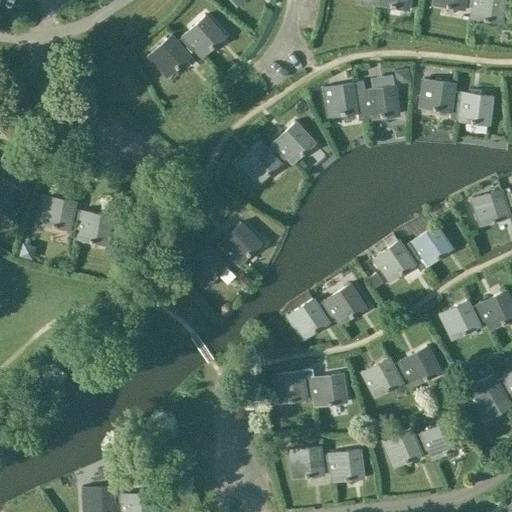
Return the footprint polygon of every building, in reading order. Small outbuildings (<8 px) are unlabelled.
[(377,0),(377,5),(408,10),(409,0),(377,0)] [(464,7),(472,8),(472,0),(433,0),(433,5),(463,10),(464,7)] [(472,0),(472,8),(470,19),(501,23),(503,0),(472,0)] [(189,43),(195,50),(202,58),(225,37),(205,15),(182,35),(183,36),(177,42),(183,48),(189,43)] [(189,55),(195,50),(189,43),(183,48),(177,42),(170,34),(147,55),(167,77),(190,57),(189,55)] [(449,118),(457,119),(460,101),(452,100),(453,91),(454,82),(423,78),(419,108),(450,112),(449,118)] [(358,109),(366,108),(365,99),(357,100),(355,91),(354,82),(323,86),(328,116),(358,112),(358,109)] [(363,90),(355,91),(357,100),(365,99),(366,108),(367,118),(398,114),(394,84),(363,89),(363,90)] [(460,101),(457,119),(457,121),(488,125),(492,95),(461,91),(461,92),(453,91),(452,100),(460,101)] [(279,149),(285,156),(292,164),(315,143),(295,121),(272,142),(273,143),(267,148),(273,155),(279,149)] [(279,161),(285,156),(279,149),(273,155),(267,148),(260,141),(237,162),(258,184),(281,163),(279,161)] [(0,211),(10,218),(26,193),(0,176),(0,211)] [(509,214),(511,212),(511,203),(506,205),(503,197),(500,188),(471,197),(480,226),(509,216),(509,214)] [(511,203),(511,192),(510,193),(511,194),(503,197),(506,205),(511,203)] [(44,195),(39,224),(69,230),(68,237),(76,238),(78,229),(79,220),(72,218),(73,209),(75,200),(44,195)] [(81,211),(73,209),(72,218),(79,220),(78,229),(76,239),(106,245),(112,215),(81,209),(81,211)] [(225,251),(232,257),(239,265),(261,243),(240,222),(218,244),(219,245),(213,250),(220,257),(225,251)] [(406,245),(403,247),(408,254),(412,252),(417,260),(420,257),(426,266),(452,248),(435,224),(409,241),(410,242),(406,245)] [(426,266),(420,257),(417,260),(412,252),(408,254),(403,247),(398,239),(373,257),(390,282),(415,264),(419,270),(426,266)] [(226,263),(232,257),(225,251),(220,257),(213,250),(207,244),(185,266),(206,287),(228,265),(226,263)] [(329,308),(334,316),(340,325),(366,308),(349,282),(323,300),(324,301),(317,305),(322,313),(329,308)] [(482,312),(485,320),(490,330),(511,319),(511,303),(505,289),(477,303),(478,304),(470,307),(474,315),(482,312)] [(327,320),(334,316),(329,308),(322,313),(317,305),(312,297),(286,315),(303,340),(329,323),(327,320)] [(478,323),(485,320),(482,312),(474,315),(470,307),(466,299),(439,313),(452,340),(480,326),(478,323)] [(404,369),(408,377),(413,386),(440,372),(426,345),(399,360),(400,361),(393,365),(397,373),(404,369)] [(401,380),(408,377),(404,369),(397,373),(393,365),(388,357),(361,371),(375,397),(402,383),(401,380)] [(306,397),(314,395),(312,387),(304,388),(303,379),(302,370),(271,374),(275,404),(306,400),(306,397)] [(504,377),(500,379),(504,387),(509,394),(511,392),(511,370),(503,376),(504,377)] [(312,387),(314,395),(315,406),(346,402),(342,372),(311,377),(311,378),(303,379),(304,388),(312,387)] [(484,421),(511,405),(511,392),(509,394),(504,387),(500,379),(497,381),(492,373),(465,388),(484,421)] [(425,441),(428,449),(432,459),(461,447),(449,419),(420,432),(421,433),(414,436),(417,444),(425,441)] [(421,452),(428,449),(425,441),(417,444),(414,436),(410,427),(381,440),(393,467),(422,455),(421,452)] [(319,445),(289,449),(292,479),(323,475),(324,483),(332,482),(331,471),(330,462),(322,463),(321,454),(319,445)] [(330,462),(331,471),(332,482),(363,478),(359,448),(328,452),(328,453),(321,454),(322,463),(330,462)] [(113,485),(82,486),(82,511),(121,511),(122,503),(114,503),(113,494),(113,485)] [(121,494),(113,494),(114,503),(122,503),(121,511),(152,511),(152,491),(121,493),(121,494)] [(503,502),(498,509),(501,511),(511,511),(511,500),(508,506),(503,502)]
